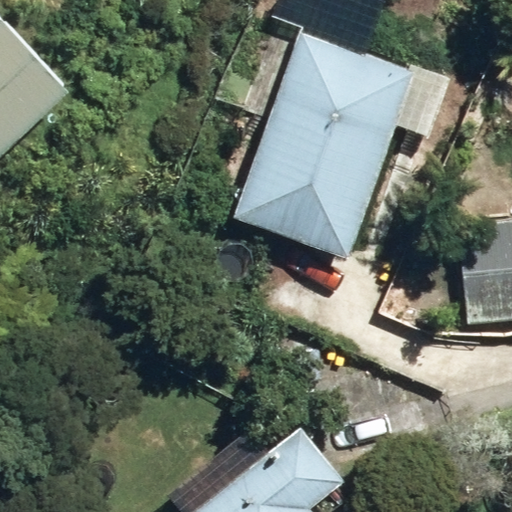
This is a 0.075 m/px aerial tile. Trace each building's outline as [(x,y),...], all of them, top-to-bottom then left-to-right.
[(0,163),(86,72),(14,4),(0,19),(0,163)] [(442,43),(459,52),(477,14),(461,6),(442,43)] [(252,217),(375,258),(418,124),(449,133),(468,77),(316,26),(252,217)] [(511,220),(471,225),(483,325),(511,321),(511,220)] [(190,511),(310,511),(307,508),(342,482),(300,428),(190,511)]
